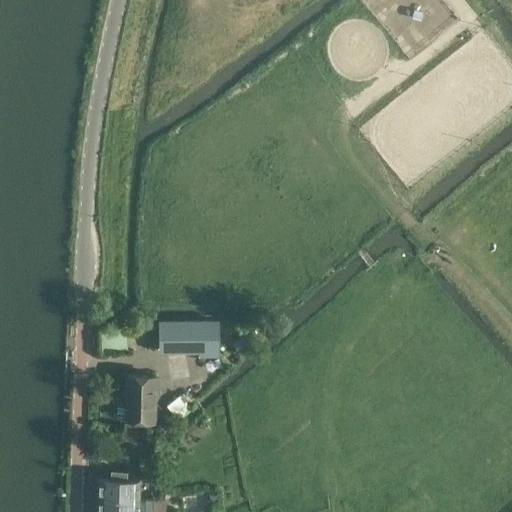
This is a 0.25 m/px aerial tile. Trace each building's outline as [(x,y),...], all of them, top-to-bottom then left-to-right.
[(219,316),(159,315),(158,348),(219,349),(219,316)] [(116,323),(97,322),(97,354),(116,354),(116,331),(116,323)] [(134,325),(116,326),(117,344),(135,343),(134,325)] [(148,336),(148,328),(139,328),(139,336),(148,336)] [(125,419),(155,420),(156,395),(159,395),(160,375),(126,374),(125,419)] [(98,478),(97,497),(138,498),(138,479),(126,479),(126,470),(113,470),(113,478),(98,478)] [(97,497),(97,511),(137,511),(138,498),(97,497)]
